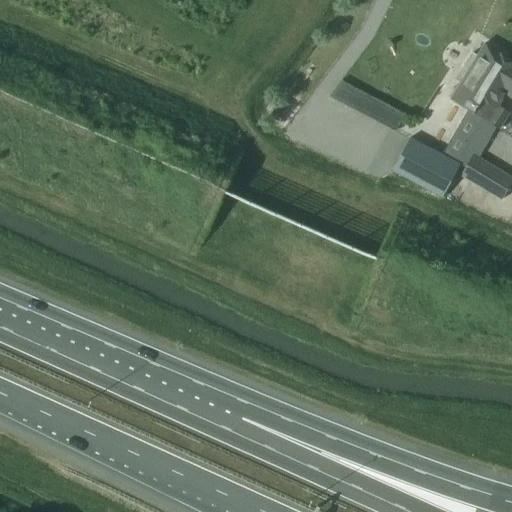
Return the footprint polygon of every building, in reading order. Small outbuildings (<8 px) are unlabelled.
[(448,96),(474,113),(474,112),(509,58),(484,42),(476,56),(472,54),(460,73),(462,74),(448,96)] [(511,60),(509,58),(474,112),(485,119),(485,120),(500,129),(510,112),(498,105),(506,93),(511,96),(511,60)] [(460,164),(456,162),(443,155),(410,138),(393,170),(443,197),(460,164)] [(511,183),(511,177),(473,154),(461,175),(502,200),(511,183)] [(511,222),(511,187),(505,203),(511,206),(511,207),(510,213),(493,206),(490,213),(511,222)]
